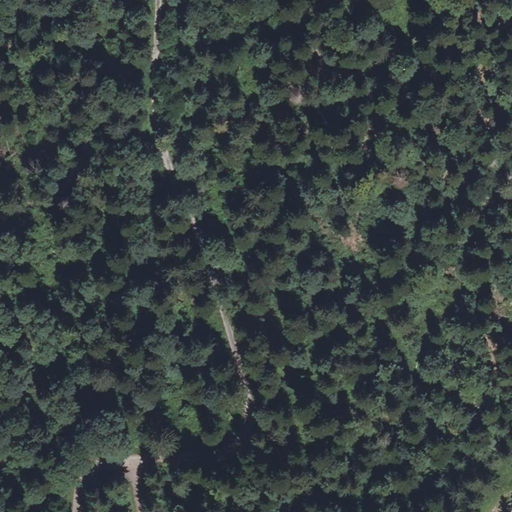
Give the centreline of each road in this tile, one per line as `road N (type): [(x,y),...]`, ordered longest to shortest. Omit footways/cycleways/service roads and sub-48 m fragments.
road 1 (track): [(129,465),(232,450),(249,427),(242,370),(158,134),(157,0)]
road 2 (track): [(511,201),(414,53),(404,0)]
road 3 (track): [(140,511),(136,482),(119,458),(82,474),(74,511)]
